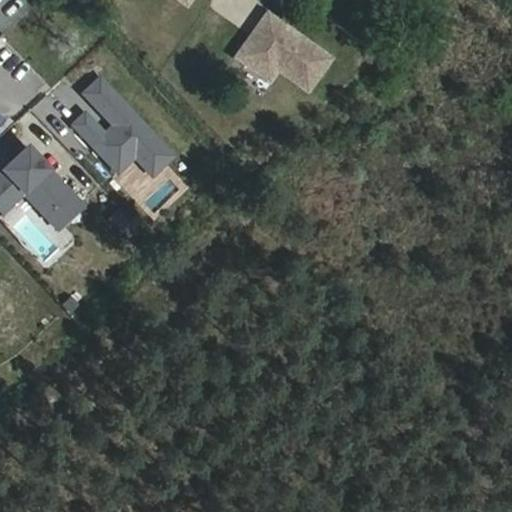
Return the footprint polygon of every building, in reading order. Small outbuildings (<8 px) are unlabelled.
[(256,38),(241,60),(273,83),(281,71),(311,93),(333,62),(271,17),(261,31),(266,34),(261,41),(256,38)] [(256,38),(261,41),(266,34),(261,31),(256,38)] [(71,125),(116,173),(133,158),(151,176),(172,156),(98,78),(81,94),(112,126),(103,134),(83,113),(71,125)] [(26,147),(0,171),(0,214),(1,215),(22,195),(45,219),(71,195),(26,147)] [(71,195),(45,219),(56,231),(82,207),(71,195)] [(120,210),(109,220),(121,233),(132,222),(120,210)]
